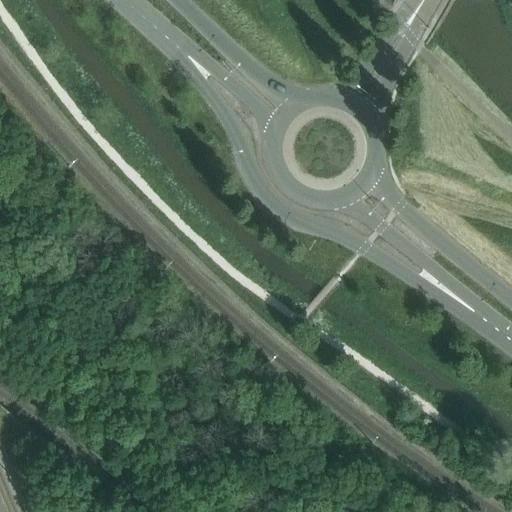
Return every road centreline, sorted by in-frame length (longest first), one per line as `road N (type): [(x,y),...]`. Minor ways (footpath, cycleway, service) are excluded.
road 1 (secondary): [(169,40),(233,122),(267,203),(343,234),(473,311)]
road 2 (secondary): [(511,298),(371,175)]
road 3 (secondary): [(345,197),(473,311)]
road 4 (secondary): [(295,102),(185,0)]
road 5 (secondary): [(169,40),(213,68),(274,126)]
road 6 (secondary): [(274,126),(270,155),(283,184),(314,201),(345,197)]
